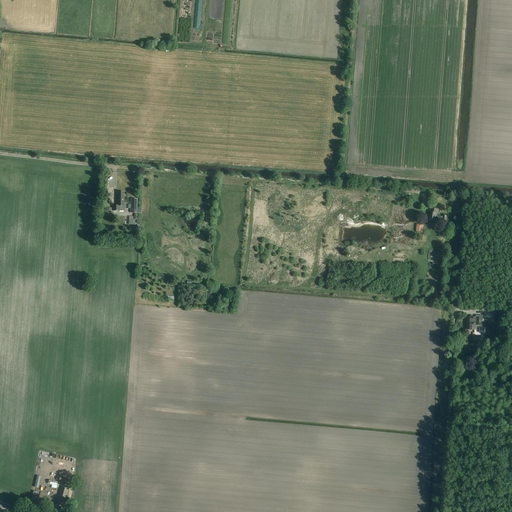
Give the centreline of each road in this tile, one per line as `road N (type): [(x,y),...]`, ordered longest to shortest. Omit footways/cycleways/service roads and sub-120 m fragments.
road 1 (track): [(0,153),(418,192),(427,206)]
road 2 (track): [(511,197),(464,200),(440,511)]
